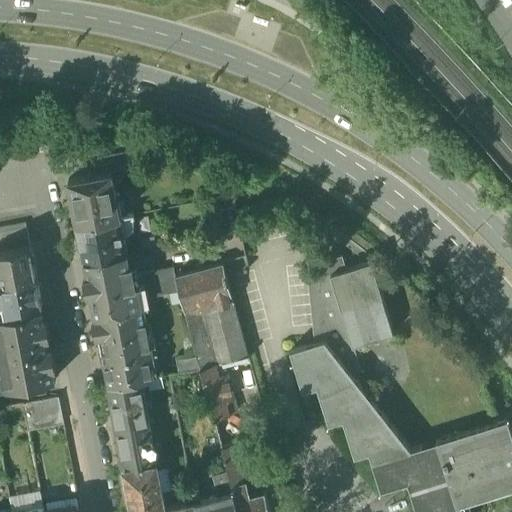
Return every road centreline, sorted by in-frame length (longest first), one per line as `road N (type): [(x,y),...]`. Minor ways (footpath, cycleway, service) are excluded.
road 1 (primary): [(0,59),(90,70),(196,99),(298,146),(393,201),(511,320)]
road 2 (primary): [(511,251),(426,171),(342,112),(241,61),(151,33),(0,10)]
road 3 (residential): [(106,511),(49,217),(15,193)]
